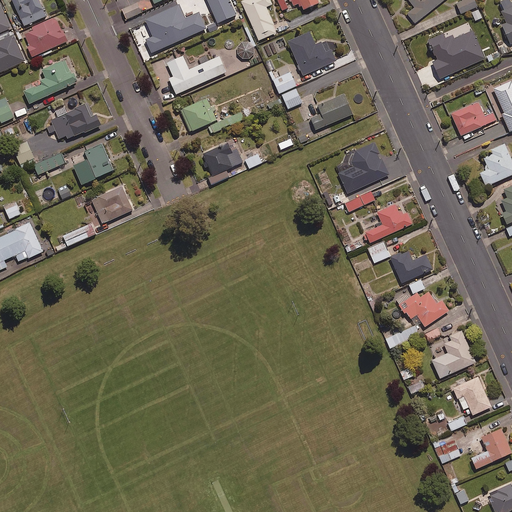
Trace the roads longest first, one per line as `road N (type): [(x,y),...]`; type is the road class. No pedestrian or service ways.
road 1 (residential): [(511,350),(355,0)]
road 2 (residential): [(171,189),(87,0)]
